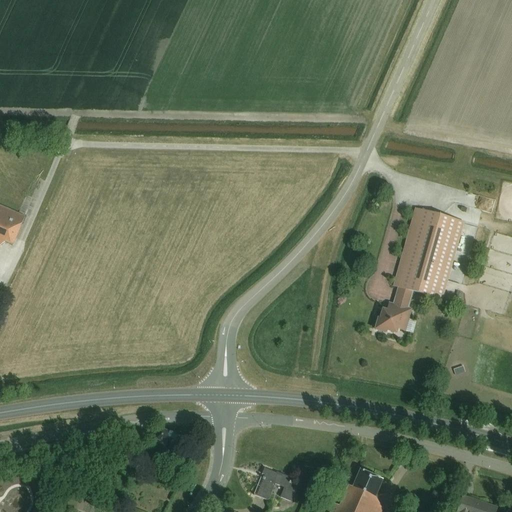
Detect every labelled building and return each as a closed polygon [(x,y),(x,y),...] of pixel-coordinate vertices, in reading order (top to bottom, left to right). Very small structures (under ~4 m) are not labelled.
[(0,206),(0,245),(5,242),(12,245),(25,217),(0,206)] [(379,319),(376,330),(387,333),(387,331),(396,333),(397,329),(405,331),(411,310),(407,309),(412,292),(442,300),(464,222),(416,209),(394,286),(399,288),(394,305),(389,304),(387,311),(383,310),(381,319),(379,319)] [(179,450),(183,439),(161,429),(156,440),(157,440),(148,461),(167,469),(176,449),(179,450)] [(297,487),(299,482),(293,480),(293,479),(265,467),(253,495),(269,501),(274,487),(284,491),(281,498),(292,502),(298,488),(297,487)] [(334,503),(330,511),(381,511),(383,510),(375,497),(383,480),(361,470),(353,487),(349,485),(340,505),(334,503)] [(105,511),(106,511),(110,502),(93,495),(89,505),(105,511)] [(495,511),(497,508),(463,497),(457,511),(495,511)]
